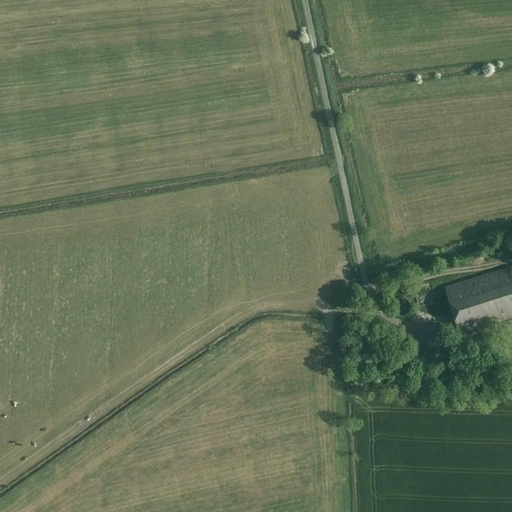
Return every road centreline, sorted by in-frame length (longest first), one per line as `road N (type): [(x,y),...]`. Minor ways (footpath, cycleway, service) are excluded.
road 1 (track): [(0,482),(248,308),(376,304),(406,325)]
road 2 (residential): [(376,304),(304,0)]
